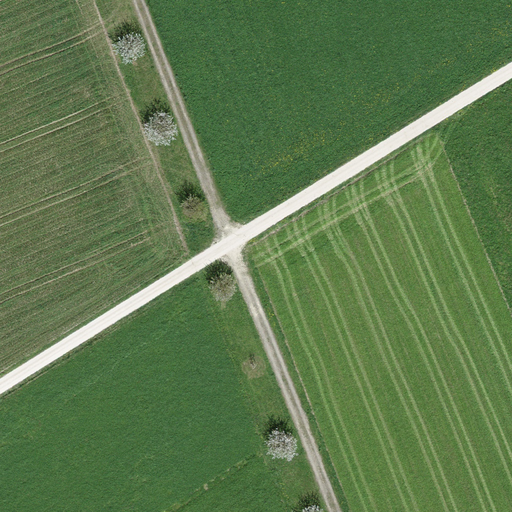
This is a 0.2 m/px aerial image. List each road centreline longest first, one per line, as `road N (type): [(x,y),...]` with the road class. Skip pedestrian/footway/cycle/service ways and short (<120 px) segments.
road 1 (track): [(0,387),(511,67)]
road 2 (track): [(142,0),(336,511)]
